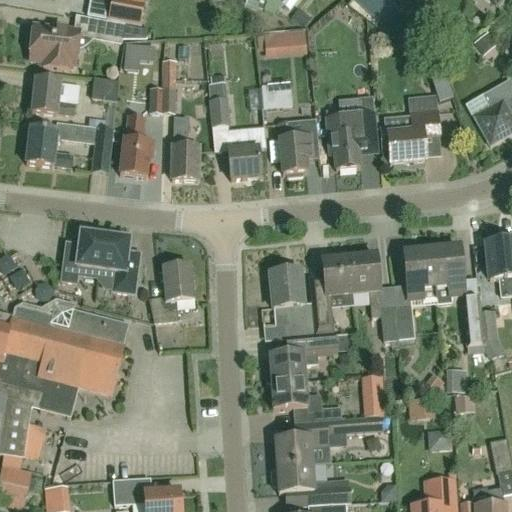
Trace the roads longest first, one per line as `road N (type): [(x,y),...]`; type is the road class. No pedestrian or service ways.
road 1 (residential): [(227,222),(436,199),(511,173)]
road 2 (residential): [(238,511),(227,222)]
road 3 (residential): [(0,202),(227,222)]
